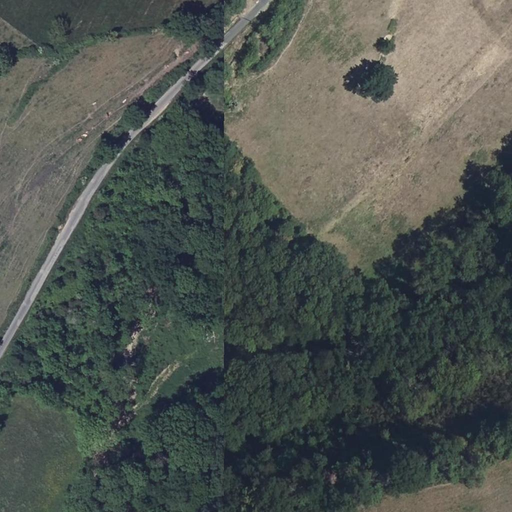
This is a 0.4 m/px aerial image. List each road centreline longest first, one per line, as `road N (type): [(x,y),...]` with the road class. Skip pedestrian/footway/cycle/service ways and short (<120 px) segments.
road 1 (unknown): [(194,69),(138,326),(139,395),(131,417),(99,442),(93,460),(102,511)]
road 2 (tertiary): [(263,0),(106,165),(0,348)]
